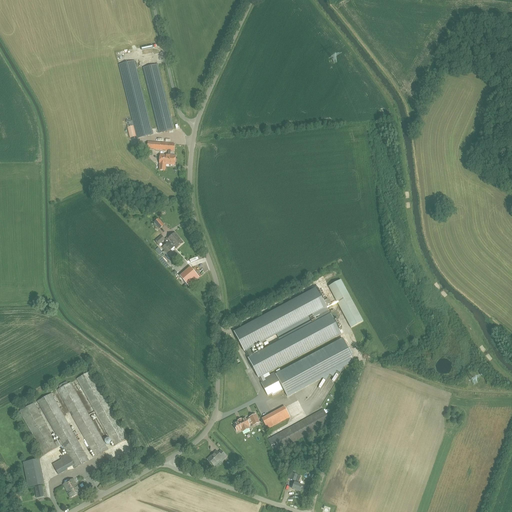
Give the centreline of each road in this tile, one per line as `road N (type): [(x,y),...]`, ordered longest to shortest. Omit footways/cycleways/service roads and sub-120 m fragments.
road 1 (unclassified): [(162,463),(214,417),(218,293),(191,203),(191,146),(251,0)]
road 2 (unclassified): [(297,511),(162,463)]
